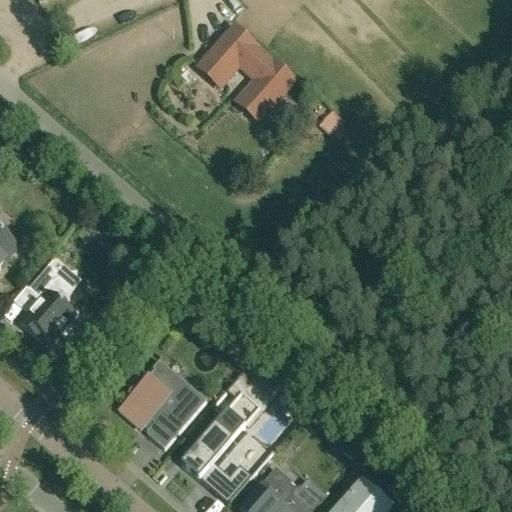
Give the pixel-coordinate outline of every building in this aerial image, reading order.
[(234,31),(198,70),(220,89),(239,68),(256,84),(237,105),(259,124),(294,84),(234,31)] [(0,269),(16,250),(0,235),(0,269)] [(26,313),(29,316),(20,327),(39,344),(43,339),(52,347),(60,338),(64,341),(73,331),(69,328),(77,319),(65,308),(67,306),(70,297),(78,287),(75,284),(77,282),(76,275),(70,275),(67,272),(61,278),(50,268),(29,292),(38,299),(26,313)] [(256,358),(233,339),(219,355),(242,375),(256,358)] [(257,359),(237,382),(255,398),(275,375),(257,359)] [(206,404),(189,390),(186,388),(182,387),(178,388),(175,391),(154,373),(140,389),(136,389),(133,389),(130,392),(128,395),(128,398),(129,402),(119,414),(141,432),(143,429),(148,433),(147,436),(148,438),(165,453),(206,404)] [(242,397),(181,467),(228,508),(252,480),(240,469),(230,481),(214,467),(260,413),(242,397)] [(369,456),(352,441),(343,451),(360,466),(369,456)] [(311,511),(294,498),(298,493),(275,473),(241,511),(311,511)] [(385,511),(388,509),(362,486),(339,511),(385,511)]
